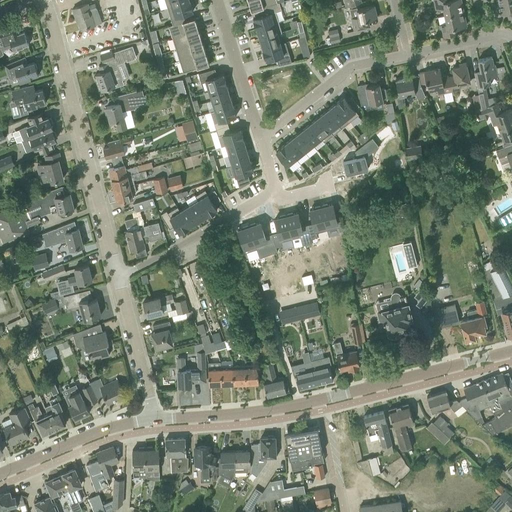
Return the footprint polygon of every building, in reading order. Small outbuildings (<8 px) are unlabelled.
[(247,0),(249,5),(249,6),(250,9),(251,10),(251,11),(261,8),(277,3),(276,0),(247,0)] [(433,0),(435,10),(443,8),(445,16),(464,12),(461,0),(451,0),(448,1),(447,0),(433,0)] [(183,14),(193,11),(189,1),(167,8),(170,17),(172,25),(185,21),(183,14)] [(511,1),(499,4),(501,15),(511,12),(511,1)] [(263,15),(253,18),(256,28),(278,21),(277,18),(275,12),(281,10),(279,2),(277,3),(261,8),(263,15)] [(102,22),(97,9),(95,3),(88,5),(87,3),(72,9),(76,20),(77,20),(81,30),(102,22)] [(377,17),(374,5),(364,8),(357,10),(357,7),(350,9),(352,18),(351,18),(354,31),(360,30),(370,27),(369,26),(368,20),(377,17)] [(466,25),(464,12),(445,16),(446,23),(439,25),(441,37),(458,33),(457,27),(466,25)] [(198,30),(197,24),(196,23),(197,23),(196,20),(195,20),(195,19),(195,18),(185,21),(172,25),(168,26),(171,34),(172,38),(198,30)] [(278,21),(256,28),(259,39),(277,33),(277,34),(282,32),(280,28),(278,21)] [(0,47),(0,48),(1,50),(11,47),(12,51),(28,45),(24,32),(18,34),(15,26),(0,31),(0,47)] [(202,42),(200,36),(200,34),(199,31),(199,30),(198,30),(172,38),(176,50),(202,42)] [(277,33),(259,39),(263,49),(280,43),(279,39),(277,34),(277,33)] [(206,53),(204,47),(204,46),(203,43),(202,42),(176,50),(179,61),(206,53)] [(280,43),(263,49),(266,60),(276,57),(278,65),(291,62),(288,52),(285,42),(280,43)] [(116,64),(124,61),(127,60),(127,61),(135,58),(134,57),(136,57),(132,46),(112,53),(111,51),(100,55),(103,63),(105,62),(106,64),(99,67),(101,73),(96,74),(99,83),(97,84),(99,89),(101,89),(101,90),(114,85),(115,87),(123,84),(121,80),(122,79),(120,75),(119,75),(117,69),(118,69),(116,64)] [(486,56),(495,56),(495,47),(486,48),(486,56)] [(209,64),(207,59),(207,58),(207,57),(208,57),(207,54),(206,54),(206,53),(179,61),(183,72),(209,64)] [(34,62),(27,64),(25,57),(6,65),(10,78),(17,76),(19,84),(30,80),(30,78),(38,75),(34,62)] [(480,71),(474,72),(476,82),(479,94),(482,108),(489,106),(485,86),(491,85),(489,78),(497,76),(497,73),(505,71),(504,66),(496,68),(495,64),(493,64),(492,57),(478,59),(480,71)] [(470,82),(468,72),(466,62),(459,64),(459,66),(452,68),(454,76),(448,77),(451,91),(460,89),(459,84),(470,82)] [(215,68),(198,74),(204,92),(209,91),(209,90),(226,84),(223,74),(217,76),(215,68)] [(451,91),(448,77),(448,76),(442,77),(440,68),(424,71),(424,72),(418,73),(418,75),(420,84),(427,82),(428,88),(436,86),(438,94),(451,91)] [(420,85),(420,84),(418,75),(412,77),(411,74),(406,75),(402,77),(399,77),(395,79),(395,80),(396,80),(397,88),(394,88),(399,108),(405,105),(403,95),(414,91),(418,99),(425,96),(420,85)] [(176,80),(179,93),(187,91),(184,78),(176,80)] [(42,89),(35,91),(33,84),(11,90),(15,104),(24,102),(27,110),(37,108),(36,105),(46,103),(44,96),(45,96),(43,91),(42,89)] [(226,84),(209,90),(209,91),(212,100),(229,95),(226,85),(226,84)] [(380,89),(379,84),(369,86),(368,84),(366,85),(366,84),(360,85),(360,86),(357,87),(361,105),(365,104),(366,107),(376,105),(376,103),(383,101),(382,99),(387,98),(385,88),(380,89)] [(145,104),(142,92),(137,93),(136,91),(117,96),(119,104),(106,107),(108,115),(106,116),(107,121),(110,121),(110,122),(115,121),(118,130),(126,128),(122,112),(135,108),(135,107),(145,104)] [(482,108),(479,94),(473,96),(476,111),(482,108)] [(229,95),(212,100),(212,101),(215,111),(232,105),(229,96),(229,95)] [(354,109),(359,105),(351,96),(347,100),(344,97),(335,103),(350,122),(355,118),(358,115),(354,109)] [(386,104),(388,114),(394,112),(392,102),(386,104)] [(350,122),(335,103),(327,110),(341,128),(345,126),(350,122)] [(476,111),(475,111),(478,120),(490,116),(493,126),(497,124),(503,141),(511,138),(511,137),(511,110),(511,109),(501,113),(497,103),(489,106),(482,108),(476,111)] [(215,111),(210,112),(214,123),(216,129),(228,125),(226,119),(236,116),(233,106),(232,105),(215,111)] [(327,110),(318,117),(333,135),(341,128),(327,110)] [(49,119),(48,117),(44,119),(41,112),(27,118),(30,125),(19,129),(23,140),(23,141),(51,129),(53,129),(51,125),(53,124),(50,118),(49,119)] [(333,135),(318,117),(310,124),(321,138),(324,142),(328,139),(333,135)] [(193,120),(183,123),(187,140),(197,137),(193,120)] [(321,138),(310,124),(301,130),(313,145),(316,142),(321,138)] [(243,140),(240,129),(230,132),(228,125),(216,129),(219,141),(221,146),(226,145),(243,140)] [(52,132),(51,129),(23,141),(23,140),(22,141),(26,152),(37,147),(40,154),(54,148),(51,142),(56,140),(55,138),(57,138),(54,132),(52,132)] [(313,145),(301,130),(293,137),(305,151),(307,149),(313,145)] [(125,153),(123,145),(126,144),(132,142),(130,136),(117,139),(108,142),(109,146),(103,148),(106,158),(115,155),(125,153)] [(305,151),(293,137),(285,144),(296,158),(300,155),(305,151)] [(357,157),(343,161),(345,166),(343,167),(345,174),(368,168),(365,157),(379,146),(372,137),(355,151),(357,157)] [(192,150),(203,147),(201,140),(190,143),(192,150)] [(246,150),(243,140),(226,145),(227,151),(229,155),(246,150)] [(296,158),(285,144),(276,151),(287,165),(291,162),(296,158)] [(421,144),(404,147),(406,159),(423,156),(421,144)] [(511,144),(511,145),(495,150),(499,161),(508,158),(511,168),(511,144)] [(250,160),(246,150),(229,155),(230,160),(232,166),(250,160)] [(60,166),(62,166),(59,153),(45,156),(47,163),(37,166),(41,179),(44,178),(45,183),(63,179),(60,166)] [(0,169),(14,164),(10,155),(0,159),(0,169)] [(250,160),(232,166),(234,171),(235,176),(239,188),(250,182),(247,172),(253,171),(250,160)] [(125,170),(124,169),(123,165),(118,166),(109,169),(111,179),(138,172),(138,171),(146,169),(144,164),(137,166),(125,170)] [(136,179),(136,180),(147,177),(145,170),(138,172),(111,179),(114,189),(134,184),(133,180),(136,179)] [(183,187),(180,175),(167,178),(171,191),(183,187)] [(346,189),(345,189),(346,194),(347,196),(348,196),(349,202),(371,196),(368,185),(372,184),(369,175),(358,178),(360,185),(346,189)] [(163,176),(153,179),(157,193),(167,190),(163,176)] [(136,191),(134,184),(114,189),(117,202),(132,198),(131,192),(136,191)] [(58,210),(59,213),(68,210),(69,212),(74,211),(73,209),(74,209),(72,202),(73,202),(71,193),(71,192),(70,192),(69,192),(65,193),(66,194),(57,196),(55,188),(19,203),(20,204),(0,211),(0,236),(2,242),(28,231),(26,227),(41,221),(39,216),(48,213),(58,210)] [(202,191),(196,195),(199,199),(209,215),(217,209),(214,204),(220,200),(214,190),(207,194),(205,190),(202,191)] [(155,205),(153,198),(133,204),(135,211),(155,205)] [(209,215),(199,199),(195,201),(189,205),(199,220),(209,215)] [(327,204),(321,205),(327,230),(338,227),(339,231),(345,229),(342,215),(336,217),(333,204),(327,205),(327,204)] [(199,220),(189,205),(186,207),(180,211),(189,226),(199,220)] [(313,223),(307,224),(310,238),(311,238),(317,236),(316,232),(327,230),(321,205),(314,207),(315,208),(310,209),(313,223)] [(189,226),(180,211),(177,207),(172,210),(168,213),(166,211),(161,214),(161,216),(169,229),(175,226),(179,232),(189,226)] [(292,212),(286,214),(292,238),(300,236),(302,245),(312,242),(311,238),(310,238),(307,224),(301,226),(298,212),(292,214),(292,212)] [(278,232),(271,233),(275,247),(276,247),(282,245),(281,241),(292,238),(286,214),(280,216),(280,217),(275,218),(278,232)] [(125,220),(127,230),(124,230),(127,241),(161,232),(158,223),(140,227),(137,216),(125,220)] [(83,246),(79,232),(79,229),(77,229),(74,221),(57,227),(58,227),(54,228),(41,233),(42,233),(45,246),(58,243),(57,240),(61,239),(61,242),(67,240),(70,250),(83,246)] [(255,223),(249,225),(257,248),(256,249),(259,257),(277,251),(276,247),(275,247),(271,233),(265,236),(260,222),(255,224),(255,223)] [(243,228),(238,230),(245,252),(256,249),(257,248),(249,225),(242,227),(243,228)] [(162,238),(161,232),(127,241),(130,251),(135,250),(136,257),(146,254),(144,247),(145,247),(144,243),(162,238)] [(46,253),(32,257),(35,268),(49,265),(46,253)] [(217,259),(209,261),(214,274),(221,271),(217,259)] [(511,279),(511,280),(503,264),(489,270),(488,268),(484,271),(495,308),(501,307),(508,336),(511,334),(511,279)] [(63,265),(42,273),(45,280),(66,272),(63,265)] [(88,265),(78,267),(74,268),(76,276),(67,278),(68,279),(64,280),(65,282),(58,283),(61,295),(63,294),(74,291),(73,285),(82,283),(92,280),(88,265)] [(358,286),(359,309),(366,309),(366,303),(371,303),(371,286),(358,286)] [(420,300),(417,303),(422,307),(431,296),(421,288),(415,295),(420,300)] [(84,321),(89,320),(99,317),(98,315),(101,315),(97,298),(88,301),(87,299),(81,301),(79,292),(63,296),(67,309),(80,306),(84,321)] [(406,295),(401,297),(401,295),(400,294),(399,293),(398,292),(397,292),(395,292),(394,292),(393,293),(392,293),(391,294),(391,295),(390,296),(390,297),(393,307),(377,311),(380,321),(383,320),(385,327),(387,326),(388,333),(398,330),(409,327),(409,325),(413,324),(406,295)] [(172,310),(170,302),(173,301),(172,294),(159,297),(143,301),(147,316),(163,312),(172,310)] [(55,297),(41,303),(45,313),(59,308),(55,297)] [(469,318),(461,320),(466,339),(467,338),(469,339),(472,338),(473,337),(486,334),(484,324),(486,323),(484,315),(487,314),(483,299),(476,301),(478,310),(467,312),(469,318)] [(188,311),(185,300),(176,302),(179,314),(188,311)] [(317,302),(307,304),(310,316),(320,313),(317,302)] [(459,321),(456,312),(455,305),(437,309),(442,326),(459,321)] [(297,307),(287,309),(290,321),(300,319),(297,307)] [(185,313),(173,316),(174,321),(187,318),(185,313)] [(169,321),(162,323),(153,325),(154,332),(151,333),(155,348),(172,344),(168,329),(171,328),(169,321)] [(362,344),(359,324),(351,325),(354,345),(362,344)] [(105,331),(96,334),(92,335),(90,327),(73,333),(76,346),(80,347),(83,346),(83,347),(86,348),(87,348),(90,357),(100,355),(100,357),(109,355),(106,344),(108,343),(105,331)] [(214,341),(215,344),(217,350),(227,347),(225,340),(220,341),(217,332),(212,334),(214,341)] [(246,341),(244,335),(244,334),(235,337),(237,344),(246,341)] [(215,344),(214,341),(211,342),(208,335),(206,335),(200,337),(205,353),(217,350),(215,344)] [(237,344),(235,337),(225,340),(227,347),(237,344)] [(333,343),(338,360),(340,370),(348,368),(349,370),(360,367),(355,350),(343,354),(340,341),(333,343)] [(58,357),(54,349),(45,353),(48,361),(58,357)] [(304,362),(291,366),(293,374),(296,373),(297,379),(299,389),(333,380),(330,371),(329,365),(331,364),(329,356),(311,360),(304,362)] [(184,358),(177,359),(178,386),(191,385),(191,382),(206,381),(205,369),(198,370),(185,370),(184,358)] [(276,378),(272,361),(261,364),(264,375),(265,375),(266,377),(267,377),(268,380),(263,381),(267,397),(286,392),(289,391),(287,383),(284,384),(282,376),(276,378)] [(246,383),(245,365),(233,366),(234,384),(246,383)] [(258,383),(258,373),(255,365),(245,365),(246,383),(258,383)] [(234,384),(233,366),(221,367),(221,384),(234,384)] [(221,384),(221,367),(208,367),(209,385),(221,384)] [(511,392),(510,394),(506,382),(502,373),(463,388),(467,398),(458,402),(462,405),(465,409),(492,433),(511,422),(511,392)] [(125,396),(118,381),(109,385),(108,382),(103,384),(100,386),(96,379),(89,383),(90,385),(96,397),(96,398),(103,395),(108,404),(125,396)] [(54,383),(52,384),(49,386),(53,395),(59,393),(54,383)] [(96,398),(90,385),(82,389),(89,404),(97,401),(96,398)] [(449,402),(449,400),(446,390),(427,396),(432,412),(450,406),(454,411),(462,405),(458,402),(456,400),(449,402)] [(90,412),(85,403),(83,399),(80,391),(72,394),(71,392),(64,395),(65,398),(71,410),(75,419),(82,416),(83,417),(88,414),(87,413),(90,412)] [(29,395),(23,398),(26,404),(33,401),(29,395)] [(61,409),(56,397),(49,400),(51,404),(45,407),(48,414),(54,428),(66,423),(60,410),(61,409)] [(54,428),(48,414),(43,417),(38,406),(34,408),(32,403),(28,405),(35,421),(37,420),(43,434),(54,428)] [(413,422),(411,413),(408,403),(398,406),(389,409),(392,419),(401,449),(413,445),(409,431),(406,424),(413,422)] [(9,414),(11,418),(4,422),(6,427),(3,428),(10,444),(29,436),(24,425),(30,423),(23,407),(9,414)] [(392,445),(386,421),(383,411),(363,416),(366,427),(367,427),(369,435),(376,433),(375,429),(378,428),(379,432),(383,447),(392,445)] [(454,433),(446,426),(448,423),(440,416),(433,423),(449,438),(454,433)] [(449,438),(433,423),(431,421),(427,427),(444,443),(449,438)] [(324,461),(317,426),(287,432),(284,432),(289,459),(290,458),(292,470),(313,466),(312,463),(314,463),(324,461)] [(266,456),(277,455),(277,446),(275,446),(275,436),(273,436),(273,435),(268,436),(268,437),(261,437),(261,442),(258,442),(258,444),(251,444),(251,454),(252,464),(250,471),(257,476),(266,463),(266,461),(267,461),(266,456)] [(179,471),(177,438),(165,439),(166,456),(164,456),(165,472),(179,471)] [(186,458),(185,448),(185,438),(177,438),(179,471),(187,471),(187,458),(186,458)] [(119,461),(116,455),(113,446),(96,452),(99,460),(106,477),(114,474),(111,464),(119,461)] [(212,476),(215,464),(217,456),(209,454),(209,446),(195,447),(195,456),(195,464),(202,464),(202,473),(202,477),(212,476)] [(160,476),(159,459),(158,449),(152,449),(152,447),(145,448),(146,469),(153,469),(153,476),(160,476)] [(146,469),(145,448),(139,448),(139,450),(132,450),(133,477),(139,477),(139,469),(146,469)] [(235,465),(235,451),(221,452),(221,457),(217,456),(215,464),(212,476),(211,479),(217,479),(217,474),(225,474),(233,477),(235,472),(234,465),(235,465)] [(249,465),(249,461),(249,451),(235,451),(235,465),(234,465),(235,472),(248,472),(249,465)] [(380,473),(377,462),(376,457),(357,462),(358,466),(372,475),(380,473)] [(99,460),(86,464),(96,491),(109,486),(106,477),(99,460)] [(324,476),(322,463),(314,465),(317,478),(324,476)] [(81,484),(78,478),(74,468),(63,473),(63,474),(59,476),(65,490),(71,504),(70,504),(73,511),(75,511),(81,509),(78,502),(82,500),(76,487),(81,484)] [(65,490),(59,476),(46,482),(52,496),(65,490)] [(113,500),(112,509),(123,503),(124,479),(114,479),(113,500)] [(190,483),(180,490),(183,495),(193,487),(190,483)] [(249,511),(256,501),(262,492),(255,488),(243,508),(248,511),(249,511)] [(328,488),(327,488),(314,491),(316,505),(331,502),(328,488)] [(278,489),(268,491),(262,492),(256,501),(267,499),(275,498),(279,497),(278,489)] [(500,496),(499,496),(505,501),(504,502),(511,508),(511,497),(505,490),(500,496)] [(8,508),(18,506),(15,496),(11,497),(9,491),(0,493),(0,511),(9,511),(8,508)] [(98,493),(88,498),(94,511),(107,511),(109,511),(112,509),(113,500),(103,504),(98,493)] [(59,511),(54,500),(52,501),(50,496),(35,503),(38,511),(59,511)] [(270,511),(277,511),(276,502),(275,502),(275,498),(267,499),(268,511),(270,511)] [(401,511),(400,500),(369,505),(359,506),(360,511),(401,511)]
